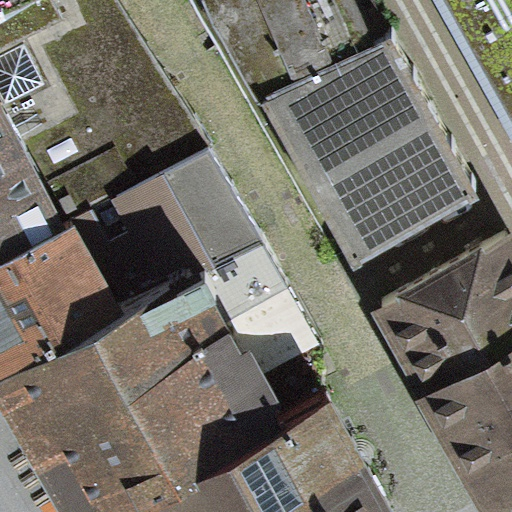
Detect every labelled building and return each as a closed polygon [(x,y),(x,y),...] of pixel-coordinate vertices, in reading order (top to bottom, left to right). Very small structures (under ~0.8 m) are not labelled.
[(40,0),(0,25),(0,258),(213,143),(121,0),(40,0)] [(0,0),(0,25),(40,0),(0,0)] [(213,0),(262,83),(288,71),(372,32),(359,0),(213,0)] [(511,0),(435,0),(511,135),(511,0)] [(271,97),(354,257),(477,184),(389,25),(372,32),(288,71),(293,85),(271,97)] [(0,258),(0,374),(266,238),(213,143),(0,258)] [(511,228),(509,223),(368,299),(482,508),(511,491),(511,228)] [(0,396),(64,511),(134,511),(291,430),(266,377),(323,346),(266,238),(0,374),(0,396)] [(389,511),(335,408),(291,430),(134,511),(389,511)]
